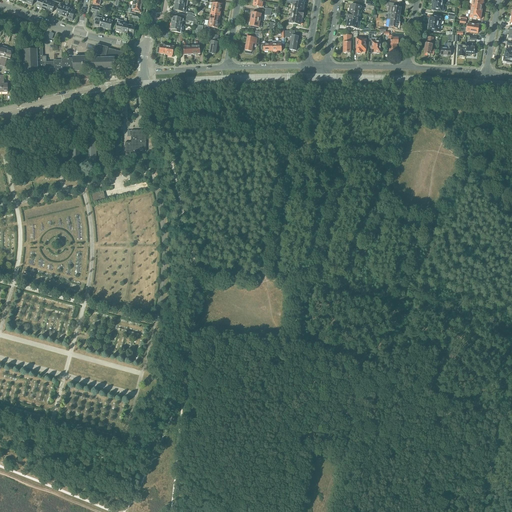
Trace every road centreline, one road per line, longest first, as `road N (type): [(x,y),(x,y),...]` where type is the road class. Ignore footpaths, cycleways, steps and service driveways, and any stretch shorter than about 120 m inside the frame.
road 1 (residential): [(311,77),(484,79)]
road 2 (residential): [(144,84),(311,77)]
road 3 (residential): [(0,112),(144,84)]
